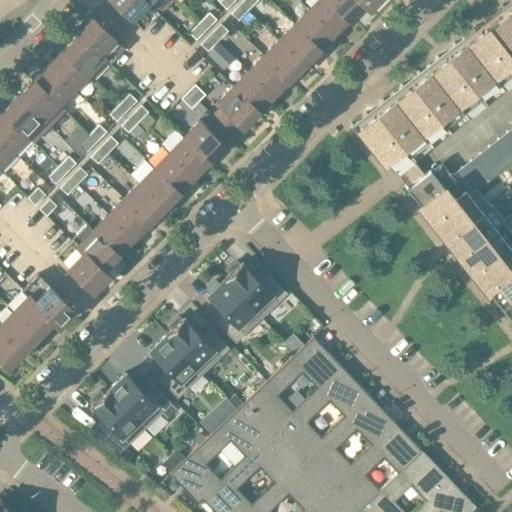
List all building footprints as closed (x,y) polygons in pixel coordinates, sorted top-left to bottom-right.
[(145,0),(112,0),(142,29),(158,13),(145,0)] [(145,0),(158,13),(170,0),(145,0)] [(241,0),(240,2),(247,9),(255,0),(241,0)] [(333,32),(348,17),(331,0),(315,0),(308,7),(333,32)] [(369,7),(362,0),(331,0),(348,17),(363,2),(368,8),(369,7)] [(511,0),(509,0),(503,5),(502,4),(499,6),(504,12),(496,18),(497,19),(511,38),(511,0)] [(247,9),(240,2),(230,12),(238,19),(247,9)] [(308,7),(293,23),(318,47),(333,32),(308,7)] [(103,57),(102,59),(107,64),(125,46),(88,11),(71,28),(77,34),(78,33),(103,57)] [(208,11),(198,21),(205,29),(216,18),(208,11)] [(205,29),(198,21),(188,32),(196,39),(205,29)] [(220,22),(210,33),(217,40),(227,30),(220,22)] [(293,23),(277,38),(303,63),(318,47),(293,23)] [(511,72),(511,60),(503,50),(503,49),(486,28),(485,27),(478,33),(473,27),(470,29),(471,30),(455,43),(454,42),(451,44),(452,45),(438,56),(437,55),(434,57),(435,58),(419,72),(418,70),(415,72),(416,73),(402,85),(401,83),(399,85),(400,87),(383,100),(382,98),(379,100),(380,102),(366,113),(365,111),(363,113),(364,115),(352,124),(351,123),(348,125),(350,128),(352,127),(367,146),(371,143),(375,148),(374,149),(376,152),(377,150),(391,168),(389,169),(391,171),(394,169),(392,166),(511,72)] [(77,34),(63,48),(88,72),(102,59),(103,57),(78,33),(77,34)] [(217,40),(210,33),(200,43),(207,50),(217,40)] [(277,38),(262,54),(288,79),(303,63),(277,38)] [(63,48),(48,63),(73,88),(88,72),(63,48)] [(262,54),(247,69),(272,94),(288,79),(262,54)] [(48,63),(33,79),(58,103),(73,88),(48,63)] [(247,69),(232,85),(257,109),(272,94),(247,69)] [(33,79),(18,94),(48,125),(62,111),(56,105),(58,103),(33,79)] [(187,90),(197,100),(204,93),(194,83),(187,90)] [(233,135),(257,109),(232,85),(216,101),(221,106),(212,115),(233,135)] [(197,100),(187,90),(180,97),(190,107),(197,100)] [(129,92),(119,102),(126,109),(136,99),(129,92)] [(18,94),(2,110),(27,135),(33,140),(48,125),(18,94)] [(126,109),(119,102),(109,113),(116,120),(126,109)] [(130,114),(138,121),(148,111),(140,103),(130,114)] [(2,110),(0,112),(0,138),(12,150),(27,135),(2,110)] [(138,121),(130,114),(120,124),(128,131),(138,121)] [(208,160),(233,135),(212,115),(203,123),(199,119),(183,135),(208,160)] [(98,124),(89,134),(96,140),(106,130),(98,124)] [(511,138),(506,131),(496,138),(511,158),(511,138)] [(96,140),(89,134),(79,144),(86,151),(96,140)] [(110,135),(100,145),(107,152),(117,141),(110,135)] [(183,135),(153,166),(178,191),(208,160),(183,135)] [(0,138),(0,162),(12,150),(0,138)] [(511,160),(511,158),(496,138),(487,146),(504,167),(511,160)] [(107,152),(100,145),(90,155),(97,162),(107,152)] [(504,167),(487,146),(477,153),(494,174),(504,167)] [(494,174),(477,153),(468,160),(485,182),(494,174)] [(67,155),(58,164),(65,172),(75,162),(67,155)] [(485,182),(468,160),(459,168),(476,189),(485,182)] [(65,172),(58,164),(48,175),(55,182),(65,172)] [(79,166),(69,176),(76,183),(87,173),(79,166)] [(153,166),(137,182),(163,207),(178,191),(153,166)] [(459,168),(449,175),(465,195),(466,197),(476,189),(459,168)] [(465,195),(449,175),(440,183),(429,169),(408,186),(406,184),(403,186),(405,189),(407,188),(419,203),(417,204),(419,207),(421,205),(432,220),(430,221),(431,222),(465,195)] [(76,183),(69,176),(59,186),(67,193),(76,183)] [(137,182),(122,197),(147,222),(163,207),(137,182)] [(27,196),(34,203),(45,193),(37,186),(27,196)] [(481,211),(482,212),(490,206),(476,189),(466,197),(465,195),(431,222),(432,223),(434,222),(445,237),(444,238),(445,239),(481,211)] [(39,207),(46,215),(56,204),(49,197),(39,207)] [(122,197),(107,213),(132,238),(147,222),(122,197)] [(481,211),(445,239),(446,241),(447,239),(459,254),(457,255),(458,256),(495,227),(482,212),(481,211)] [(107,213),(92,228),(118,253),(132,238),(107,213)] [(71,238),(108,274),(109,273),(103,267),(118,253),(92,228),(87,222),(71,238)] [(495,227),(458,256),(459,257),(461,256),(472,271),(471,272),(471,273),(508,244),(495,227)] [(108,274),(71,238),(55,255),(92,290),(108,274)] [(511,249),(508,244),(471,273),(472,274),(474,273),(485,288),(484,289),(485,290),(511,268),(511,249)] [(268,273),(259,281),(241,261),(238,263),(235,260),(226,269),(229,272),(224,278),(261,316),(287,292),(268,273)] [(511,268),(485,290),(486,291),(487,290),(499,305),(497,306),(498,307),(511,296),(511,268)] [(13,310),(38,334),(52,320),(58,325),(75,308),(38,272),(21,290),(27,295),(13,310)] [(261,316),(224,278),(218,283),(215,279),(205,288),(209,292),(206,294),(225,314),(216,322),(235,341),(261,316)] [(511,296),(498,307),(499,309),(501,307),(511,321),(511,322),(511,323),(511,324),(511,296)] [(0,327),(23,350),(38,334),(13,310),(0,322),(0,327)] [(202,336),(183,316),(180,319),(177,315),(168,324),(171,327),(166,333),(203,372),(229,347),(210,328),(202,336)] [(23,350),(0,327),(0,359),(7,366),(23,350)] [(203,372),(166,333),(148,349),(167,369),(158,377),(177,396),(203,372)] [(292,410),(277,394),(302,370),(317,387),(336,369),(341,364),(328,351),(323,355),(309,341),(314,336),(313,335),(300,347),(294,352),(289,358),(242,402),(241,403),(269,433),(271,431),(292,410)] [(300,457),(321,436),(306,420),(329,399),(344,415),(363,397),(368,393),(355,379),(350,384),(336,369),(317,387),(292,410),(271,431),(298,459),(300,457)] [(144,391),(125,371),(108,388),(145,427),(171,402),(152,383),(144,391)] [(145,427),(108,388),(102,393),(99,390),(89,399),(93,402),(90,404),(103,417),(104,419),(101,422),(100,420),(89,430),(118,453),(145,427)] [(234,393),(228,398),(237,407),(242,402),(234,393)] [(356,427),(371,443),(390,426),(391,425),(395,421),(382,407),(377,412),(363,397),(344,415),(321,436),(300,457),(327,485),(329,484),(350,463),(335,447),(356,427)] [(228,399),(219,407),(226,415),(235,407),(228,399)] [(269,433),(241,403),(236,407),(231,413),(184,457),(179,462),(173,468),(169,472),(170,473),(175,469),(189,483),(184,488),(197,502),(206,493),(220,479),(205,462),(229,439),(245,455),(269,433)] [(383,456),(398,472),(417,454),(422,449),(409,436),(404,440),(390,426),(371,443),(350,463),(329,484),(355,511),(356,511),(358,510),(380,490),(364,474),(383,456)] [(298,459),(271,431),(269,433),(245,455),(220,479),(206,493),(220,508),(215,511),(242,511),(251,503),(236,487),(258,466),(274,482),(295,461),(298,459)] [(184,457),(176,448),(170,453),(179,462),(184,457)] [(170,471),(179,462),(170,453),(161,462),(170,471)] [(410,485),(425,501),(444,483),(450,478),(436,464),(431,469),(417,454),(398,472),(380,490),(358,510),(359,511),(405,511),(394,500),(410,485)] [(327,485),(300,457),(298,459),(295,461),(274,482),(251,503),(242,511),(267,511),(287,492),(303,508),(327,485)] [(435,511),(438,509),(440,511),(467,511),(475,505),(463,492),(458,497),(444,483),(425,501),(413,511),(435,511)] [(355,511),(329,484),(327,485),(303,508),(298,511),(355,511)] [(12,511),(0,499),(0,511),(29,511),(26,508),(21,511),(12,511)]
